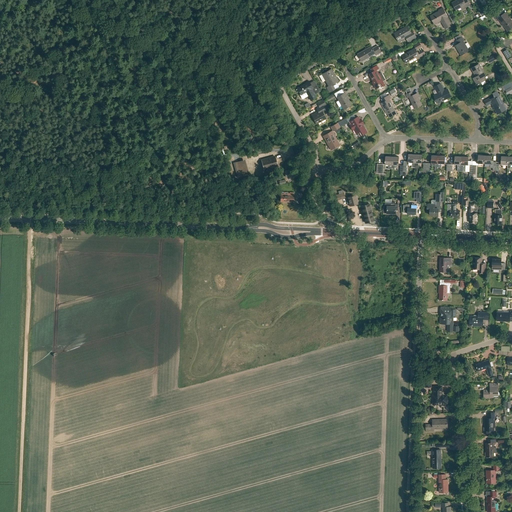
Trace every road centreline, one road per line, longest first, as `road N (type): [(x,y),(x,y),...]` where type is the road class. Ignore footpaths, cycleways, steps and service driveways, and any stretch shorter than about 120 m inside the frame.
road 1 (track): [(29,206),(18,511)]
road 2 (track): [(0,111),(215,118),(260,92)]
road 3 (tertiary): [(239,227),(0,220)]
road 4 (track): [(83,0),(260,92)]
road 5 (track): [(409,511),(415,326)]
road 6 (track): [(333,231),(347,257),(355,333),(362,339),(415,326)]
road 7 (track): [(425,0),(277,82)]
road 8 (residential): [(442,358),(464,389),(468,511)]
road 9 (residential): [(421,235),(417,318),(442,358)]
